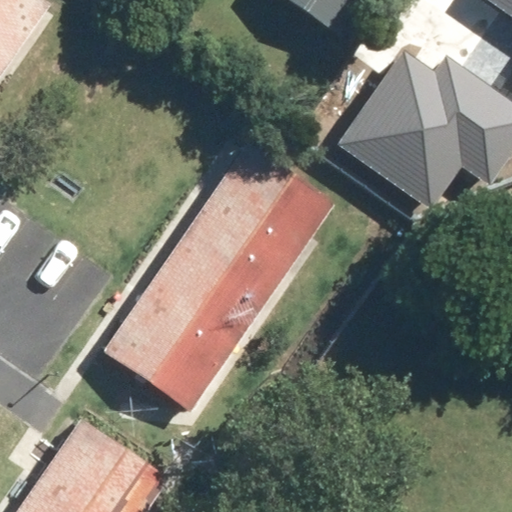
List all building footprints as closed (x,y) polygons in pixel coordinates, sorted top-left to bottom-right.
[(0,0),(0,63),(41,0),(0,0)] [(296,0),(342,26),(357,0),(296,0)] [(511,0),(489,0),(511,14),(511,0)] [(402,52),(338,145),(428,206),(457,165),(484,183),(511,142),(511,106),(438,57),(429,70),(402,52)] [(251,158),(119,354),(196,405),(328,210),(251,158)] [(78,432),(19,511),(128,511),(149,483),(78,432)]
